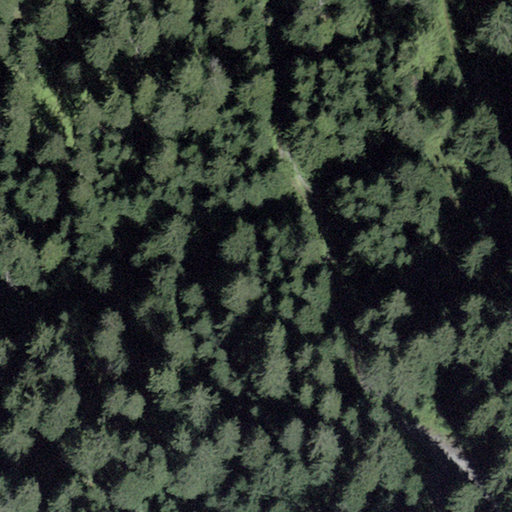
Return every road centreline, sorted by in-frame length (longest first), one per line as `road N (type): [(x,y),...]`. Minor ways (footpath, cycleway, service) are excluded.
road 1 (track): [(267,0),(286,158),(324,226),(369,390),(470,473),(494,511)]
road 2 (track): [(511,145),(480,100),(448,0)]
